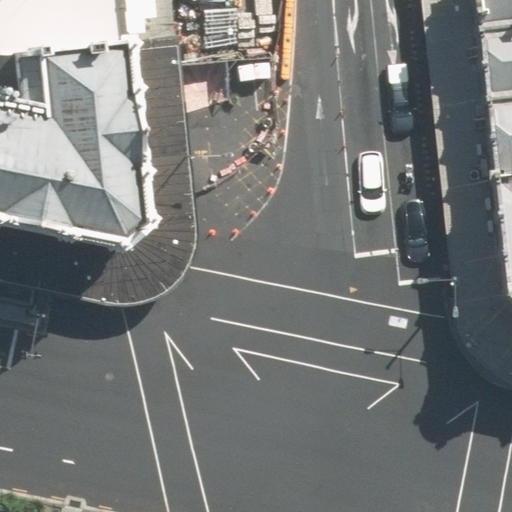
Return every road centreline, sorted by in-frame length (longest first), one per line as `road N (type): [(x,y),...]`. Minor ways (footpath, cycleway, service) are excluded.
road 1 (secondary): [(343,477),(283,232),(258,0)]
road 2 (secondary): [(0,407),(343,477)]
road 3 (secondary): [(343,477),(511,511)]
